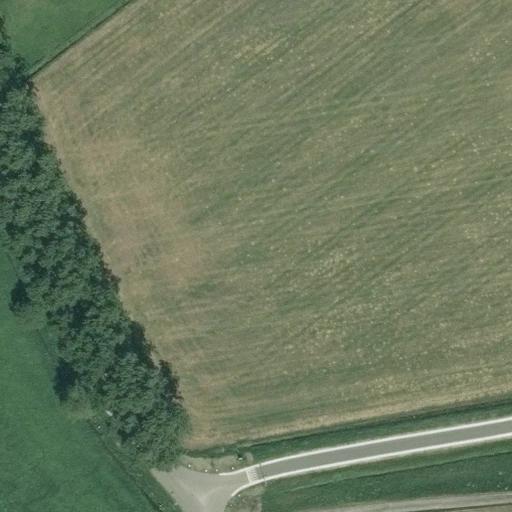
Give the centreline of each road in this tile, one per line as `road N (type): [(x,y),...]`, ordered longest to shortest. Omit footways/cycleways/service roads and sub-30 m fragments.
road 1 (unclassified): [(189,495),(134,440),(98,385),(0,169)]
road 2 (unclassified): [(189,495),(260,471),(511,426)]
